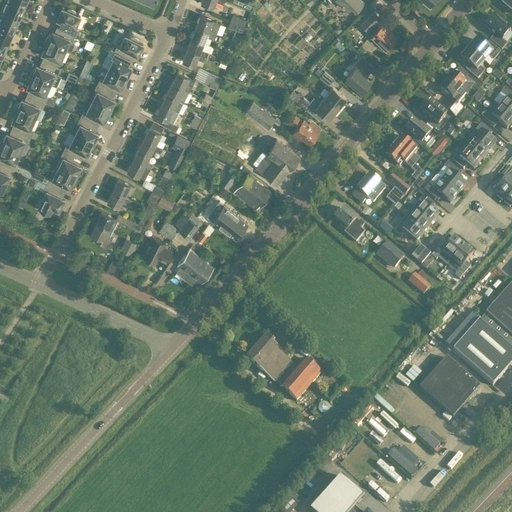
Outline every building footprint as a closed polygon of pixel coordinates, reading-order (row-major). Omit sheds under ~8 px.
[(4,0),(0,9),(19,17),(23,7),(6,0),(4,0)] [(250,0),(249,0),(244,1),(242,6),(250,9),(253,1),(250,0)] [(329,0),(335,5),(338,1),(347,10),(351,6),(355,10),(363,1),(362,0),(329,0)] [(511,0),(504,0),(503,1),(505,3),(502,6),(511,13),(511,0)] [(69,8),(67,8),(66,10),(61,7),(56,19),(61,21),(59,27),(75,34),(78,28),(75,27),(80,16),(75,13),(75,12),(74,11),(73,10),(72,9),(70,9),(69,8)] [(0,9),(0,20),(14,27),(19,17),(0,9)] [(373,11),(360,24),(367,30),(366,31),(370,35),(371,35),(379,26),(380,27),(383,25),(381,24),(383,22),(378,18),(379,17),(373,11)] [(200,14),(195,26),(216,34),(220,23),(200,14)] [(232,14),(230,20),(244,26),(246,20),(232,14)] [(496,37),(491,42),(501,50),(506,45),(502,41),(509,32),(504,27),(505,25),(499,20),(498,22),(492,18),(485,27),(496,37)] [(0,32),(10,37),(14,27),(0,20),(0,32)] [(242,32),(244,26),(230,20),(227,26),(242,32)] [(379,26),(371,35),(385,48),(395,38),(383,25),(380,27),(379,26)] [(195,26),(191,37),(203,42),(206,36),(214,39),(216,34),(195,26)] [(342,30),(338,26),(334,30),(338,34),(342,30)] [(75,34),(59,27),(56,33),(51,30),(50,34),(49,34),(47,36),(45,38),(44,40),(44,41),(64,50),(70,52),(74,43),(72,40),(75,34)] [(0,44),(6,47),(10,37),(0,32),(0,44)] [(232,34),(230,40),(237,43),(239,37),(232,34)] [(132,36),(130,36),(130,37),(125,35),(119,46),(117,44),(114,50),(129,58),(132,53),(137,55),(143,44),(138,41),(138,40),(138,39),(137,38),(136,38),(135,37),(133,36),(132,36)] [(191,37),(186,48),(199,53),(207,56),(211,45),(203,42),(191,37)] [(87,39),(84,47),(91,49),(93,41),(87,39)] [(230,40),(228,46),(235,49),(237,43),(230,40)] [(470,44),(466,48),(484,63),(488,57),(493,61),(500,52),(490,44),(486,49),(476,40),(471,46),(470,44)] [(43,43),(43,45),(42,47),(42,49),(43,49),(41,53),(46,55),(44,61),(60,68),(62,62),(60,61),(64,50),(44,41),(43,43)] [(199,53),(186,48),(182,59),(194,65),(197,58),(206,62),(208,57),(207,56),(199,53)] [(479,68),(484,63),(466,48),(464,52),(465,53),(461,59),(471,67),(467,72),(469,74),(477,80),(484,72),(479,68)] [(126,64),(129,58),(114,50),(110,56),(113,58),(108,68),(128,78),(128,77),(129,75),(129,74),(130,73),(130,71),(130,70),(129,70),(131,66),(126,64)] [(226,64),(228,59),(221,56),(219,62),(226,64)] [(325,63),(320,59),(316,63),(322,67),(325,63)] [(371,67),(361,59),(345,78),(361,91),(370,80),(364,75),(371,67)] [(29,75),(49,84),(56,87),(61,76),(57,74),(60,68),(44,61),(41,67),(36,64),(34,68),(33,68),(33,69),(32,69),(32,70),(31,71),(31,72),(30,72),(30,73),(29,74),(29,75)] [(127,79),(128,79),(128,78),(108,68),(102,79),(100,77),(97,83),(112,91),(115,86),(120,88),(122,85),(123,84),(124,83),(125,82),(126,81),(127,79)] [(331,86),(329,84),(333,78),(324,70),(319,76),(326,82),(324,84),(329,88),(329,89),(323,96),(338,108),(342,103),(341,102),(345,97),(331,86)] [(177,71),(171,82),(189,91),(195,80),(189,77),(177,71)] [(206,77),(218,83),(221,77),(209,71),(206,77)] [(68,72),(65,78),(74,82),(77,76),(68,72)] [(483,85),(477,80),(469,74),(467,77),(466,77),(465,79),(462,82),(453,74),(447,80),(464,95),(466,96),(470,90),(475,94),(483,85)] [(28,83),(26,87),(31,89),(28,95),(45,102),(52,105),(55,99),(47,96),(49,96),(52,95),(53,93),(56,87),(49,84),(29,75),(28,76),(28,77),(28,78),(28,79),(27,80),(27,81),(27,82),(27,83),(28,83)] [(215,89),(218,83),(206,77),(204,83),(215,89)] [(447,80),(440,89),(451,98),(442,107),(455,118),(462,110),(456,105),(464,95),(447,80)] [(177,99),(184,102),(189,91),(171,82),(166,93),(177,99)] [(113,106),(113,104),(112,103),(114,99),(110,97),(112,91),(97,83),(94,89),(96,91),(91,101),(111,111),(112,110),(112,108),(112,107),(113,106)] [(499,107),(498,107),(511,118),(511,102),(511,101),(511,94),(505,88),(500,93),(506,98),(499,107)] [(306,109),(311,104),(328,118),(332,113),(333,114),(338,108),(323,96),(319,101),(313,96),(309,101),(298,91),(293,97),(298,102),(306,109)] [(477,102),(483,95),(478,91),(472,98),(477,102)] [(202,98),(209,101),(212,96),(205,92),(202,98)] [(178,112),(184,102),(177,99),(166,93),(160,103),(178,112)] [(42,108),(45,102),(28,95),(26,101),(21,98),(19,102),(17,103),(16,105),(15,106),(14,108),(14,109),(34,118),(39,107),(42,108)] [(209,101),(202,98),(200,103),(206,107),(209,101)] [(213,98),(210,104),(218,108),(221,102),(213,98)] [(110,113),(111,111),(91,101),(86,112),(83,110),(80,117),(96,124),(98,119),(103,121),(105,118),(106,118),(107,117),(108,116),(109,114),(110,113)] [(244,111),(267,128),(280,112),(269,103),(264,109),(252,101),(244,111)] [(428,101),(420,111),(438,126),(446,115),(428,101)] [(160,103),(155,114),(166,120),(163,125),(175,131),(176,131),(178,126),(173,123),(178,112),(160,103)] [(511,118),(498,107),(499,107),(496,104),(488,114),(485,112),(481,117),(492,126),(496,121),(506,130),(509,127),(510,129),(511,126),(511,118)] [(29,129),(34,118),(14,109),(13,110),(13,112),(12,113),(12,115),(12,117),(13,117),(11,121),(16,123),(13,129),(29,136),(32,130),(29,129)] [(467,110),(457,119),(465,127),(475,118),(467,110)] [(194,114),(192,120),(198,123),(201,117),(194,114)] [(301,120),(295,115),(290,121),(296,126),(292,132),(300,139),(301,137),(309,143),(319,129),(311,123),(310,124),(303,119),(301,120)] [(96,138),(96,137),(96,136),(98,132),(93,130),(96,124),(80,117),(77,123),(79,124),(74,134),(94,145),(95,143),(95,141),(96,139),(96,138)] [(232,133),(236,136),(227,147),(232,151),(229,156),(239,164),(263,134),(244,119),(232,133)] [(192,120),(189,125),(196,128),(198,123),(192,120)] [(419,127),(413,121),(405,131),(415,139),(413,142),(423,151),(432,140),(428,136),(430,133),(420,125),(419,127)] [(469,139),(473,142),(473,141),(488,154),(495,145),(487,139),(491,134),(481,125),(476,130),(469,139)] [(148,127),(143,137),(155,144),(160,133),(148,127)] [(0,143),(19,152),(24,141),(27,142),(29,136),(13,129),(11,135),(6,132),(4,136),(2,137),(1,139),(0,140),(0,143)] [(93,146),(94,145),(74,134),(69,145),(66,144),(63,150),(79,158),(81,152),(86,155),(88,151),(89,151),(90,150),(92,148),(93,147),(93,146)] [(176,149),(174,154),(181,157),(190,140),(177,134),(171,146),(176,149)] [(143,137),(137,148),(149,154),(152,149),(159,153),(162,147),(159,146),(155,144),(143,137)] [(418,160),(413,156),(419,148),(408,138),(405,142),(400,137),(392,147),(414,165),(418,160)] [(261,149),(266,153),(255,167),(263,173),(262,173),(275,184),(297,156),(276,139),(272,145),(267,141),(261,149)] [(473,141),(473,142),(466,149),(466,150),(480,162),(488,154),(473,141)] [(0,156),(1,157),(0,158),(0,163),(14,170),(17,164),(14,163),(19,152),(0,143),(0,156)] [(437,144),(428,154),(435,160),(444,149),(437,144)] [(410,170),(414,165),(392,147),(384,156),(397,166),(397,165),(399,167),(402,163),(410,170)] [(473,171),(480,162),(466,150),(466,149),(463,147),(456,156),(452,161),(463,170),(467,165),(473,171)] [(149,154),(137,148),(132,159),(144,165),(147,160),(149,154)] [(79,172),(79,170),(81,166),(76,163),(79,158),(63,150),(60,156),(63,157),(57,168),(77,178),(78,177),(78,176),(79,174),(79,172)] [(174,154),(169,164),(176,167),(181,157),(174,154)] [(132,159),(126,170),(138,176),(144,179),(150,168),(144,165),(132,159)] [(449,172),(442,181),(458,195),(465,185),(455,176),(459,171),(448,162),(444,167),(449,172)] [(12,176),(14,170),(0,163),(0,190),(2,191),(9,175),(12,176)] [(216,183),(225,190),(236,176),(235,175),(239,170),(234,167),(233,168),(224,163),(215,177),(219,180),(216,183)] [(32,171),(17,164),(14,170),(30,177),(32,171)] [(414,165),(410,170),(414,173),(410,177),(415,182),(423,172),(414,165)] [(504,200),(511,191),(511,174),(511,172),(511,170),(508,167),(499,178),(504,182),(495,193),(497,195),(496,196),(502,201),(503,200),(504,200)] [(77,179),(77,178),(57,168),(52,178),(49,177),(46,183),(62,191),(65,185),(69,188),(71,184),(72,184),(73,183),(74,182),(76,180),(77,179)] [(165,169),(162,174),(169,178),(171,173),(165,169)] [(242,180),(265,198),(271,191),(247,173),(242,180)] [(162,174),(160,180),(166,183),(169,178),(162,174)] [(23,175),(21,180),(26,183),(29,177),(23,175)] [(363,203),(367,198),(372,202),(384,188),(368,175),(353,195),(363,203)] [(59,196),(62,191),(46,183),(38,179),(35,185),(46,190),(38,206),(40,207),(39,209),(40,209),(41,210),(41,211),(42,211),(44,212),(45,212),(47,212),(47,211),(49,212),(52,207),(58,210),(64,199),(59,196)] [(117,179),(112,190),(124,196),(129,185),(117,179)] [(255,209),(259,205),(260,205),(265,198),(242,180),(233,191),(255,209)] [(419,180),(415,185),(419,189),(424,184),(419,180)] [(450,204),(458,195),(442,181),(434,190),(429,185),(424,191),(435,200),(439,195),(450,204)] [(409,190),(400,182),(395,188),(404,196),(409,190)] [(154,185),(152,190),(161,195),(163,190),(154,185)] [(394,189),(389,196),(398,203),(403,197),(394,189)] [(131,199),(124,196),(112,190),(106,201),(118,207),(121,201),(129,205),(131,199)] [(152,210),(161,195),(152,190),(146,201),(148,202),(146,207),(152,210)] [(230,196),(226,200),(234,206),(237,201),(230,196)] [(416,213),(430,225),(438,217),(430,210),(434,206),(423,197),(412,210),(416,213)] [(224,203),(211,219),(234,238),(247,222),(224,203)] [(144,213),(139,224),(144,226),(152,210),(146,207),(143,213),(144,213)] [(371,212),(366,208),(361,214),(366,218),(371,212)] [(358,223),(342,209),(333,219),(346,230),(344,233),(355,243),(363,233),(360,230),(364,225),(360,221),(358,223)] [(101,212),(95,222),(107,228),(112,231),(117,220),(115,219),(113,218),(101,212)] [(182,212),(179,217),(194,230),(198,225),(197,224),(188,217),(182,212)] [(188,217),(197,224),(200,219),(192,212),(188,217)] [(416,213),(409,221),(423,234),(430,225),(416,213)] [(188,237),(194,230),(179,217),(175,222),(181,227),(179,229),(188,237)] [(416,242),(423,234),(409,221),(405,218),(398,227),(416,242)] [(128,225),(127,225),(141,232),(144,226),(139,224),(130,220),(128,225)] [(161,233),(171,240),(178,228),(165,220),(158,231),(161,233)] [(111,231),(95,222),(90,233),(102,239),(99,244),(106,248),(112,236),(109,235),(111,231)] [(387,227),(383,223),(379,229),(383,232),(387,227)] [(206,235),(202,231),(196,239),(201,242),(206,235)] [(146,248),(142,256),(155,263),(158,258),(166,262),(172,252),(163,247),(166,243),(152,236),(148,244),(147,243),(145,248),(146,248)] [(136,243),(125,237),(119,249),(130,255),(136,243)] [(440,246),(431,257),(436,261),(438,258),(447,266),(463,247),(462,246),(463,244),(458,240),(456,241),(454,239),(451,242),(446,238),(440,246)] [(404,256),(392,246),(387,242),(377,255),(382,259),(384,257),(395,267),(404,256)] [(420,246),(411,257),(416,261),(425,251),(420,246)] [(463,247),(447,266),(456,274),(454,276),(459,280),(468,270),(463,265),(472,255),(470,253),(471,251),(466,246),(464,248),(463,247)] [(183,256),(206,274),(212,266),(189,248),(183,256)] [(425,251),(416,261),(422,266),(425,261),(431,255),(425,251)] [(206,274),(183,256),(177,264),(189,273),(185,279),(192,284),(196,279),(200,282),(206,274)] [(110,261),(105,271),(111,274),(116,264),(110,261)] [(422,266),(421,266),(426,270),(430,265),(425,261),(422,266)] [(414,274),(407,282),(423,295),(430,287),(414,274)] [(486,314),(479,321),(511,351),(511,283),(485,313),(486,314)] [(492,387),(511,363),(511,351),(479,321),(452,351),(492,387)] [(247,360),(260,371),(277,352),(271,346),(272,345),(265,339),(247,360)] [(277,352),(260,371),(279,387),(296,368),(291,363),(277,352)] [(296,368),(279,387),(296,402),(321,374),(303,359),(296,368)] [(425,384),(441,364),(435,359),(418,378),(425,384)] [(445,359),(419,390),(453,419),(480,388),(445,359)] [(422,428),(413,437),(433,455),(442,446),(422,428)] [(400,449),(395,455),(413,469),(417,463),(400,449)] [(341,477),(325,494),(310,511),(359,511),(355,508),(364,497),(363,497),(341,477)] [(387,507),(392,502),(371,485),(366,490),(387,507)] [(281,511),(291,511),(299,505),(291,497),(279,509),(281,511)]
